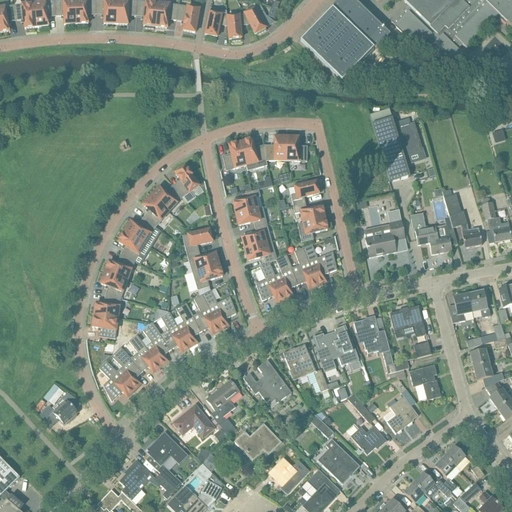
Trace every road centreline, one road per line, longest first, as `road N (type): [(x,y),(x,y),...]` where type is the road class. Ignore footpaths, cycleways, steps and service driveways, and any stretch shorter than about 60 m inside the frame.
road 1 (residential): [(204,140),(139,190),(84,288),(79,359),(120,441)]
road 2 (residential): [(0,48),(136,40),(237,55),(271,43),(318,0)]
road 3 (residential): [(358,297),(317,127),(256,125),(204,140)]
road 4 (residential): [(204,140),(261,337)]
road 5 (unclassified): [(120,441),(177,384),(261,337)]
road 6 (residential): [(356,511),(467,416)]
road 7 (residential): [(467,416),(431,282)]
